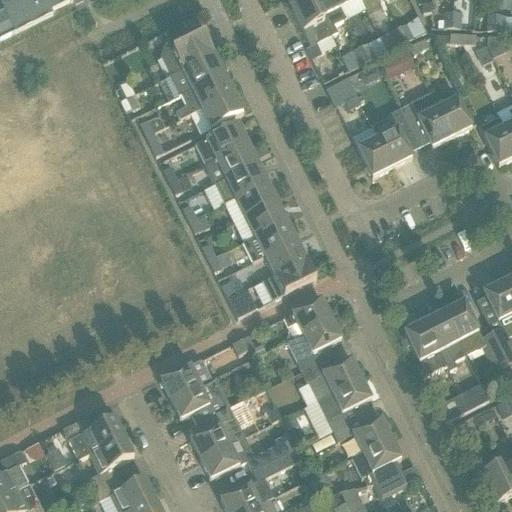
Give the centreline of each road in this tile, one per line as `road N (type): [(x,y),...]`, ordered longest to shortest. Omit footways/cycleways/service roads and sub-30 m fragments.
road 1 (residential): [(501,204),(486,173),(472,169),(364,223),(344,214),(252,32),(249,0)]
road 2 (residential): [(178,511),(123,394)]
road 3 (residential): [(402,308),(511,255)]
